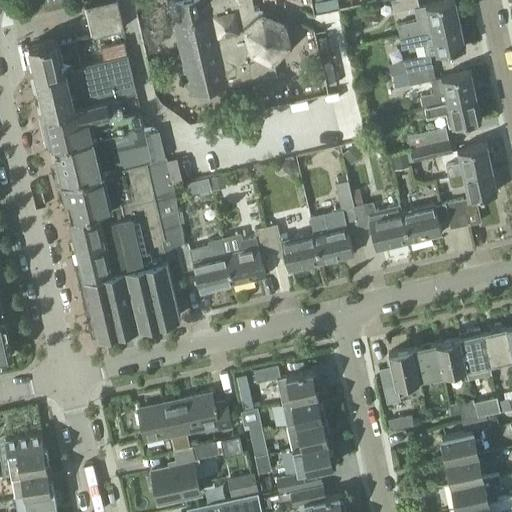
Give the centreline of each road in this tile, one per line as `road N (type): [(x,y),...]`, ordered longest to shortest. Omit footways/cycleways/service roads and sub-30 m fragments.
road 1 (tertiary): [(65,379),(0,91)]
road 2 (residential): [(342,313),(65,379)]
road 3 (residential): [(342,313),(386,511)]
road 4 (residential): [(511,271),(342,313)]
road 5 (tertiary): [(99,511),(65,379)]
